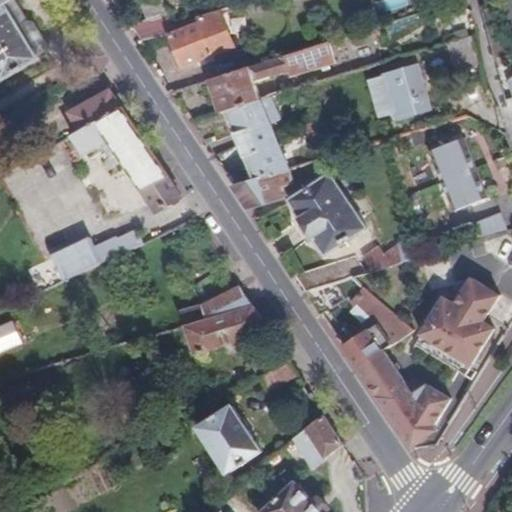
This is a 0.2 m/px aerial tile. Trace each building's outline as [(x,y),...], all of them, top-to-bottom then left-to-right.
[(22,0),(0,0),(0,76),(7,87),(57,55),(22,0)] [(154,0),(148,0),(142,2),(147,15),(158,11),(154,0)] [(317,0),(280,0),(284,11),(317,0)] [(468,0),(467,0),(457,3),(449,6),(455,22),(474,17),(468,0)] [(237,49),(225,11),(204,18),(206,25),(182,32),(181,26),(177,27),(173,13),(166,15),(135,25),(147,45),(175,35),(184,66),(237,49)] [(379,38),(376,29),(353,37),(355,46),(379,38)] [(479,37),(446,46),(455,76),(464,72),(482,67),(479,37)] [(332,43),(213,81),(223,113),(227,111),(258,103),(264,101),(256,80),(291,70),(293,77),(339,64),(332,43)] [(416,67),(383,77),(396,123),(430,113),(416,67)] [(126,112),(114,97),(76,117),(86,134),(126,112)] [(286,118),(275,97),(264,101),(258,103),(269,127),(286,118)] [(253,166),(227,174),(235,185),(288,170),(289,170),(269,127),(258,103),(227,111),(253,166)] [(86,134),(74,140),(91,164),(118,147),(161,214),(184,201),(126,112),(86,134)] [(468,138),(434,151),(458,211),(491,199),(468,138)] [(306,164),(291,169),(296,182),(310,178),(306,164)] [(288,170),(235,185),(249,207),(284,195),(281,187),(293,184),(288,170)] [(329,174),(291,200),(327,254),(366,227),(329,174)] [(503,212),(477,221),(483,238),(509,229),(503,212)] [(56,263),(69,287),(147,248),(141,237),(121,245),(120,243),(99,253),(94,244),(56,263)] [(425,256),(419,239),(401,245),(385,254),(379,246),(362,258),(372,272),(425,256)] [(360,258),(297,277),(307,291),(357,277),(370,272),(360,258)] [(493,321),(507,294),(473,277),(460,301),(446,294),(424,338),(480,367),(501,325),(493,321)] [(426,384),(412,393),(384,349),(414,331),(368,287),(356,302),(372,316),(364,322),(370,330),(345,347),(412,446),(437,429),(434,424),(450,398),(426,384)] [(338,288),(315,304),(323,316),(347,300),(338,288)] [(203,311),(212,324),(257,311),(244,292),(203,311)] [(178,318),(187,331),(212,324),(203,311),(178,318)] [(212,324),(187,331),(202,355),(273,335),(257,311),(212,324)] [(0,362),(25,351),(15,331),(0,337),(0,362)] [(264,372),(270,383),(288,374),(282,362),(264,372)] [(270,383),(266,385),(272,394),(302,379),(297,370),(288,374),(270,383)] [(233,408),(197,431),(230,478),(264,456),(233,408)] [(348,447),(329,419),(297,444),(315,472),(348,447)] [(17,461),(0,463),(0,506),(22,496),(17,461)] [(308,511),(297,511),(284,497),(267,511),(326,511),(318,503),(308,511)]
